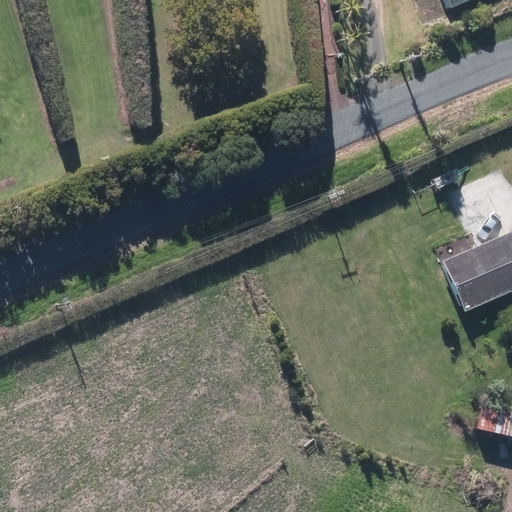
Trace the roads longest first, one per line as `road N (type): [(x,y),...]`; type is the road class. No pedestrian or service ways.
road 1 (unclassified): [(511,63),(333,134),(0,285)]
road 2 (track): [(320,0),(333,134)]
